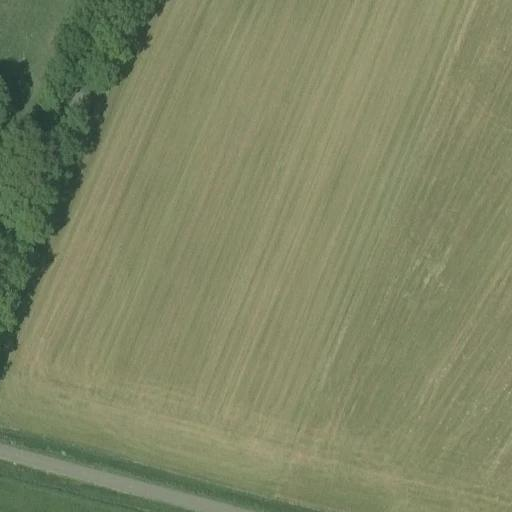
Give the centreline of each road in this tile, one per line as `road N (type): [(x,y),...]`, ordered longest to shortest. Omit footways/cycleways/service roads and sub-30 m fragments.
road 1 (unclassified): [(0,270),(118,0)]
road 2 (unclassified): [(205,511),(0,457)]
